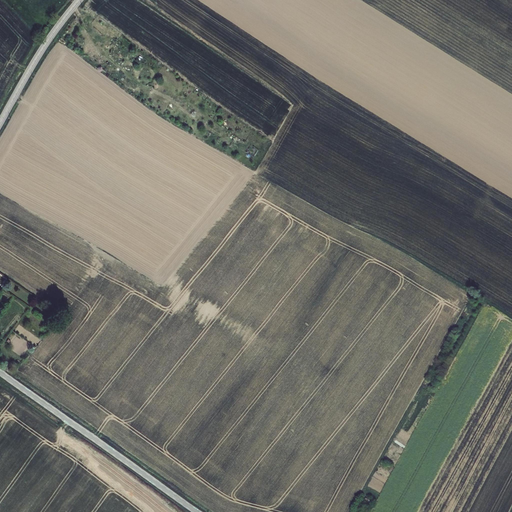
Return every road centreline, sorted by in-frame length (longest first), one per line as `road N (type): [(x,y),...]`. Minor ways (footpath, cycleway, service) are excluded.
road 1 (unclassified): [(197,511),(0,372)]
road 2 (tertiary): [(0,125),(49,39),(83,0)]
